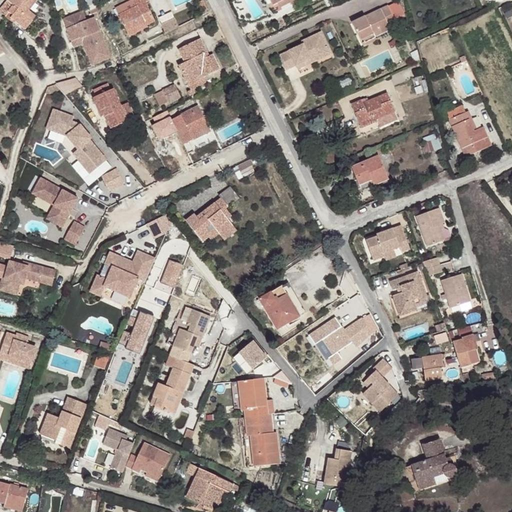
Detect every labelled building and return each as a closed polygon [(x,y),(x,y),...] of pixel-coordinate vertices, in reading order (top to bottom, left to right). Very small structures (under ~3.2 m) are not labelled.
[(11,18),(22,27),(33,13),(28,10),(36,0),(7,0),(0,9),(0,11),(5,16),(9,12),(13,15),(11,18)] [(84,0),(90,11),(97,7),(92,0),(84,0)] [(115,8),(127,31),(145,22),(147,25),(155,21),(146,2),(149,1),(149,0),(132,0),(136,7),(125,12),(121,5),(115,8)] [(121,5),(125,12),(136,7),(132,0),(121,5)] [(203,0),(202,0),(198,2),(203,12),(208,9),(203,0)] [(352,23),(363,46),(377,40),(375,36),(390,29),(389,27),(396,23),(388,6),(352,23)] [(86,20),(82,12),(63,20),(66,28),(86,20)] [(33,13),(22,27),(25,29),(36,16),(33,13)] [(66,28),(72,41),(81,37),(83,44),(92,66),(111,58),(94,17),(66,28)] [(162,26),(166,33),(179,27),(175,20),(162,26)] [(127,31),(129,36),(148,27),(145,22),(127,31)] [(280,55),(286,69),(296,65),(311,58),(313,62),(332,53),(322,32),(301,41),(303,45),(280,55)] [(83,44),(81,37),(72,41),(74,47),(83,44)] [(178,66),(187,83),(201,75),(202,78),(203,77),(220,69),(212,54),(209,56),(200,38),(178,49),(185,62),(178,66)] [(411,53),(415,64),(421,61),(417,50),(411,53)] [(296,65),(297,69),(313,62),(311,58),(296,65)] [(187,83),(190,89),(206,82),(203,77),(202,78),(201,75),(187,83)] [(61,95),(80,89),(76,77),(57,84),(61,95)] [(94,90),(108,124),(115,121),(117,126),(128,121),(121,106),(114,89),(110,90),(107,83),(94,90)] [(168,101),(169,103),(181,97),(174,84),(163,90),(168,101)] [(155,94),(160,105),(168,101),(163,90),(155,94)] [(351,104),(361,128),(377,121),(376,119),(393,111),(395,111),(387,93),(363,103),(362,100),(351,104)] [(465,103),(446,111),(464,150),(482,141),(474,123),(472,123),(467,112),(468,112),(465,103)] [(121,106),(128,121),(132,119),(125,104),(121,106)] [(176,132),(182,145),(201,136),(203,135),(201,131),(209,127),(198,106),(171,119),(170,116),(161,120),(168,135),(176,132)] [(52,109),(46,128),(49,129),(53,117),(56,118),(58,111),(52,109)] [(73,153),(90,174),(107,160),(89,140),(91,138),(80,124),(76,127),(72,122),(74,117),(58,111),(56,118),(53,117),(49,129),(67,136),(78,149),(73,153)] [(377,121),(380,127),(397,120),(393,111),(376,119),(377,121)] [(482,141),(490,138),(482,119),(474,123),(482,141)] [(115,121),(108,124),(110,129),(117,126),(115,121)] [(201,136),(203,141),(206,140),(203,134),(211,131),(209,127),(201,131),(203,135),(201,136)] [(423,138),(428,152),(434,150),(431,140),(436,138),(435,134),(423,138)] [(450,159),(456,156),(453,149),(447,152),(450,159)] [(389,179),(379,156),(352,167),(359,185),(371,179),(374,185),(389,179)] [(238,166),(240,171),(252,165),(258,162),(256,157),(238,166)] [(240,171),(243,177),(255,171),(252,165),(240,171)] [(102,177),(109,191),(124,183),(117,169),(102,177)] [(54,205),(49,214),(65,223),(78,198),(40,178),(32,193),(54,205)] [(359,185),(362,191),(375,187),(374,185),(371,179),(359,185)] [(221,198),(228,207),(239,198),(230,187),(220,195),(222,197),(221,198)] [(186,221),(202,242),(212,234),(207,228),(212,224),(219,234),(224,240),(237,230),(228,219),(222,212),(226,209),(228,207),(221,198),(206,209),(208,212),(199,219),(197,217),(195,214),(186,221)] [(416,216),(427,246),(445,240),(441,231),(439,225),(444,223),(439,208),(416,216)] [(199,219),(208,212),(206,209),(197,217),(199,219)] [(232,216),(226,209),(222,212),(228,219),(232,216)] [(47,219),(62,227),(65,223),(49,214),(47,219)] [(74,222),(64,239),(75,245),(85,228),(74,222)] [(211,240),(219,234),(212,224),(207,228),(212,234),(209,237),(211,240)] [(366,241),(373,260),(384,256),(385,256),(384,252),(394,249),(400,246),(402,251),(410,248),(402,228),(394,231),(394,229),(377,235),(377,237),(366,241)] [(0,256),(10,259),(13,246),(0,242),(0,256)] [(170,242),(160,267),(169,270),(174,256),(184,259),(187,248),(170,242)] [(396,256),(394,249),(384,252),(385,256),(384,256),(386,260),(396,256)] [(118,255),(117,259),(135,266),(142,252),(138,250),(133,262),(118,255)] [(91,291),(100,295),(104,286),(130,297),(138,278),(145,281),(155,258),(142,252),(135,266),(117,259),(118,255),(110,252),(105,264),(112,267),(107,279),(100,276),(98,275),(91,291)] [(423,262),(426,269),(440,265),(437,257),(423,262)] [(2,278),(0,285),(0,290),(12,293),(15,282),(19,283),(24,284),(26,278),(52,285),(56,271),(30,264),(29,267),(23,265),(9,261),(5,279),(2,278)] [(105,264),(100,276),(107,279),(112,267),(105,264)] [(426,269),(428,276),(442,272),(440,265),(426,269)] [(393,296),(400,316),(418,309),(417,306),(415,301),(426,296),(418,272),(390,282),(392,290),(396,289),(401,287),(403,292),(398,294),(393,296)] [(447,299),(450,308),(460,305),(470,302),(471,302),(462,274),(441,280),(446,294),(447,299)] [(265,287),(269,294),(288,282),(284,275),(268,284),(268,285),(265,287)] [(263,305),(277,329),(306,312),(288,282),(269,294),(257,301),(260,307),(263,305)] [(104,292),(102,298),(124,306),(126,300),(104,292)] [(415,301),(417,306),(428,302),(426,296),(415,301)] [(472,308),(470,302),(460,305),(462,311),(472,308)] [(141,312),(133,309),(131,315),(138,318),(141,312)] [(180,329),(170,356),(187,362),(194,345),(197,336),(202,337),(210,316),(193,309),(188,322),(191,324),(188,332),(180,329)] [(155,317),(141,311),(141,312),(138,318),(131,315),(127,324),(135,327),(132,333),(124,330),(119,343),(140,352),(141,352),(155,317)] [(360,327),(372,345),(381,339),(370,321),(360,327)] [(352,333),(363,351),(372,345),(360,327),(352,333)] [(431,335),(433,341),(444,338),(442,331),(431,335)] [(7,333),(0,352),(0,356),(1,357),(8,359),(10,356),(32,363),(36,350),(26,346),(29,337),(17,333),(16,336),(7,333)] [(452,342),(460,367),(479,361),(476,349),(477,348),(473,334),(462,338),(462,339),(452,342)] [(202,337),(197,336),(194,345),(198,347),(202,337)] [(253,369),(267,357),(253,341),(239,352),(253,369)] [(140,352),(119,343),(115,351),(124,354),(126,349),(139,354),(140,352)] [(423,368),(425,381),(442,379),(441,368),(444,367),(442,354),(422,357),(423,368)] [(1,357),(0,360),(29,370),(32,363),(10,356),(8,359),(1,357)] [(158,398),(155,406),(171,412),(177,396),(175,395),(177,391),(182,393),(194,365),(187,362),(170,356),(166,365),(173,368),(166,386),(159,383),(153,396),(158,398)] [(412,369),(423,368),(422,357),(411,359),(412,369)] [(363,394),(380,412),(399,395),(382,378),(392,368),(384,359),(373,369),(375,371),(368,378),(373,384),(368,388),(363,394)] [(332,369),(337,375),(341,371),(336,365),(332,369)] [(322,378),(327,384),(337,375),(332,369),(322,378)] [(245,410),(245,417),(268,415),(263,378),(235,382),(236,394),(232,395),(232,403),(241,402),(242,410),(245,410)] [(363,383),(368,388),(373,384),(368,378),(363,383)] [(177,396),(171,412),(174,413),(182,393),(177,391),(175,395),(177,396)] [(48,413),(40,434),(56,441),(57,438),(62,440),(60,445),(70,448),(87,404),(68,397),(60,418),(48,413)] [(251,435),(254,466),(280,463),(276,432),(273,432),(271,414),(268,415),(245,417),(247,433),(248,436),(251,435)] [(239,418),(240,433),(247,433),(245,417),(239,418)] [(118,450),(111,468),(122,473),(134,444),(126,441),(128,436),(109,429),(103,444),(118,450)] [(187,429),(184,437),(191,440),(194,431),(187,429)] [(416,481),(416,483),(443,473),(445,476),(446,477),(448,478),(450,478),(455,477),(456,475),(457,472),(457,471),(456,468),(456,467),(453,465),(450,464),(448,464),(440,439),(422,445),(427,460),(398,470),(404,485),(416,481)] [(137,457),(132,469),(140,473),(142,469),(147,472),(160,478),(170,455),(144,443),(137,457)] [(328,458),(324,484),(334,486),(335,481),(344,483),(346,483),(351,451),(336,449),(334,459),(328,458)] [(132,469),(137,457),(131,454),(126,466),(132,469)] [(196,477),(200,468),(190,464),(186,472),(196,477)] [(205,503),(204,506),(213,510),(222,489),(229,492),(231,488),(237,491),(239,486),(200,468),(196,477),(198,478),(190,497),(205,503)] [(160,478),(147,472),(145,475),(158,481),(160,478)] [(416,483),(419,490),(447,479),(446,477),(445,476),(443,473),(416,483)] [(196,477),(186,498),(204,506),(205,503),(190,497),(198,478),(196,477)] [(0,481),(0,502),(4,504),(5,504),(5,502),(23,508),(28,489),(0,481)] [(81,495),(83,489),(75,487),(74,493),(81,495)] [(222,489),(213,510),(215,511),(223,492),(229,494),(229,492),(222,489)] [(318,508),(321,500),(314,498),(311,506),(318,508)] [(4,504),(3,507),(22,511),(23,508),(5,502),(5,504),(4,504)]
